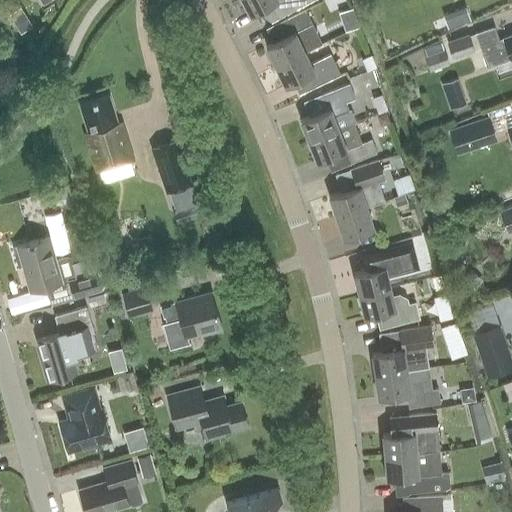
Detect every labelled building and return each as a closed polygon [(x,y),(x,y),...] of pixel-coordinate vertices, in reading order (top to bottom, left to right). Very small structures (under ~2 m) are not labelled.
[(242,0),(250,14),(257,10),(271,21),(311,0),(242,0)] [(275,65),(322,43),(305,8),(283,19),(290,33),(266,45),(275,65)] [(474,33),(474,34),(469,36),(468,34),(447,41),(453,58),(474,50),(479,48),(486,68),(511,59),(511,63),(511,33),(498,38),(494,26),(474,33)] [(310,63),(305,52),(322,43),(275,65),(285,85),(310,73),(316,85),(340,73),(330,53),(310,63)] [(444,50),(425,57),(430,71),(449,64),(444,50)] [(449,106),(465,102),(458,77),(442,81),(449,106)] [(338,128),(353,122),(356,121),(350,109),(349,109),(346,102),(355,98),(349,82),(321,93),(327,108),(300,119),(308,140),(338,128)] [(84,132),(96,170),(133,158),(121,121),(117,122),(109,95),(80,104),(88,131),(84,132)] [(488,116),(449,129),(457,154),(497,141),(488,116)] [(371,138),(361,142),(353,122),(338,128),(308,140),(316,161),(346,149),(351,162),(377,151),(371,138)] [(151,147),(166,192),(192,183),(177,138),(151,147)] [(336,216),(367,206),(384,200),(378,181),(385,179),(378,159),(350,168),(356,186),(329,195),(336,216)] [(404,193),(393,197),(396,206),(407,202),(404,193)] [(511,205),(499,210),(508,233),(511,231),(511,205)] [(367,206),(336,216),(343,237),(374,227),(367,206)] [(22,265),(30,291),(68,280),(73,298),(102,289),(97,271),(95,271),(91,257),(72,263),(71,258),(66,256),(55,259),(49,236),(12,246),(18,266),(22,265)] [(353,273),(359,294),(390,286),(387,274),(418,266),(411,241),(362,253),(366,269),(353,273)] [(483,281),(470,270),(461,280),(474,291),(483,281)] [(128,316),(152,310),(145,286),(122,293),(128,316)] [(392,296),(390,286),(359,294),(364,316),(393,308),(397,324),(418,318),(414,303),(408,304),(406,298),(399,294),(392,296)] [(163,317),(164,316),(166,321),(162,323),(169,348),(187,343),(185,337),(203,332),(204,334),(221,329),(211,291),(160,305),(163,317)] [(73,359),(100,352),(86,305),(54,315),(59,332),(37,338),(44,361),(42,362),(47,379),(76,371),(73,359)] [(511,361),(500,324),(473,333),(486,375),(511,366),(511,361)] [(371,353),(375,375),(426,367),(423,346),(433,344),(429,325),(399,329),(402,348),(371,353)] [(426,367),(375,375),(378,397),(406,392),(408,407),(440,402),(438,387),(430,388),(426,367)] [(115,375),(120,391),(129,396),(138,393),(132,370),(115,375)] [(247,424),(241,401),(226,405),(223,395),(204,400),(200,386),(167,395),(176,428),(201,421),(206,438),(222,434),(222,431),(247,424)] [(100,441),(108,427),(102,408),(99,409),(93,387),(63,395),(69,418),(59,421),(68,451),(100,441)] [(475,400),(473,387),(460,389),(462,402),(475,400)] [(480,401),(466,404),(470,422),(485,418),(480,401)] [(390,432),(382,433),(384,455),(430,451),(438,450),(435,412),(423,413),(410,414),(388,416),(390,432)] [(125,430),(130,449),(149,444),(143,425),(125,430)] [(430,451),(384,455),(386,478),(414,475),(416,491),(441,489),(446,488),(449,486),(448,472),(440,473),(438,450),(430,451)] [(137,458),(142,477),(156,473),(150,454),(137,458)] [(142,500),(130,459),(103,467),(107,481),(79,489),(85,511),(99,511),(130,503),(132,504),(140,502),(142,500)] [(486,483),(505,478),(501,462),(481,467),(486,483)] [(271,511),(269,505),(281,502),(277,487),(227,501),(229,511),(271,511)] [(442,511),(442,494),(416,495),(416,511),(442,511)]
